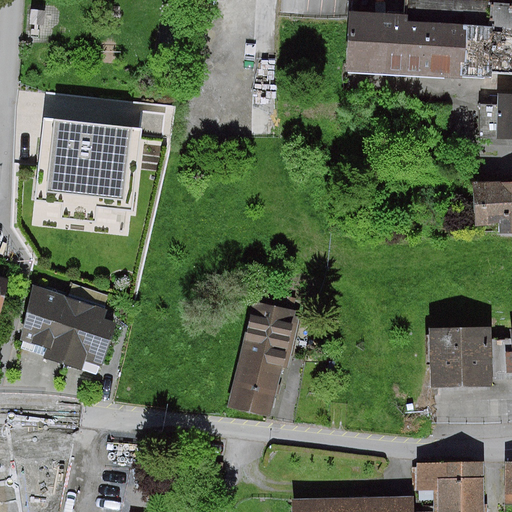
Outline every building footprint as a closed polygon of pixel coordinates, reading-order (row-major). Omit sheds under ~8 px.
[(497,73),(511,73),(511,4),(499,4),(498,30),(497,73)] [(354,67),(497,73),(498,30),(412,26),(412,18),(356,16),(354,67)] [(498,136),(511,136),(511,93),(500,93),(498,136)] [(142,126),(45,117),(38,197),(134,207),(142,126)] [(511,179),(474,180),(476,223),(499,222),(499,232),(511,231),(511,179)] [(68,296),(36,286),(19,337),(51,348),(68,296)] [(108,309),(68,296),(51,348),(49,357),(100,373),(116,322),(105,318),(108,309)] [(256,300),(243,355),(284,366),(298,310),(256,300)] [(490,326),(427,328),(430,391),(496,388),(495,368),(511,367),(511,326),(509,327),(509,337),(490,338),(490,326)] [(284,366),(243,355),(230,406),(271,416),(284,366)] [(485,511),(483,463),(419,465),(420,490),(438,489),(438,511),(485,511)] [(411,511),(411,494),(294,500),(294,511),(411,511)]
